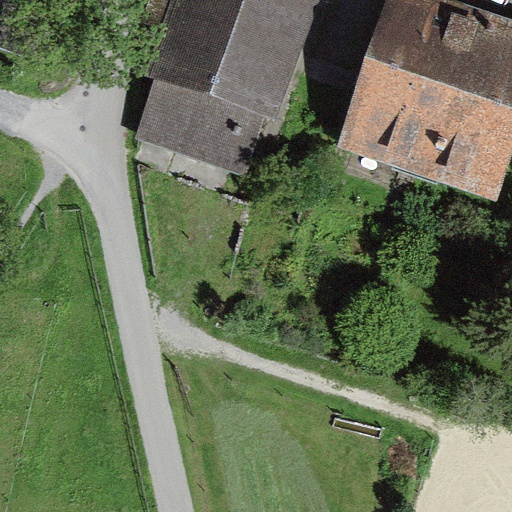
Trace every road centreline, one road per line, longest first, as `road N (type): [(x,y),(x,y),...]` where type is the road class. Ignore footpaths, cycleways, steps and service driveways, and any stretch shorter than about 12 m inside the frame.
road 1 (residential): [(127,0),(96,138),(172,511)]
road 2 (track): [(0,106),(96,138),(0,266)]
